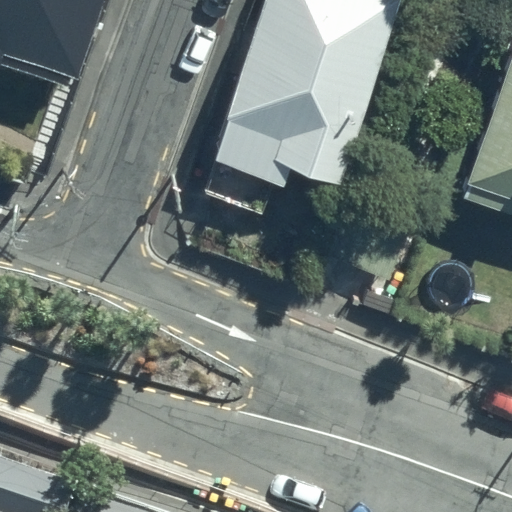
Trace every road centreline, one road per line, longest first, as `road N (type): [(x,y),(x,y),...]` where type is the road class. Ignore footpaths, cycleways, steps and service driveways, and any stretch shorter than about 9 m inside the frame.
road 1 (residential): [(335,432),(220,448),(0,371)]
road 2 (residential): [(79,256),(265,340),(335,432)]
road 3 (residential): [(79,256),(171,0)]
road 4 (residential): [(335,432),(511,499)]
